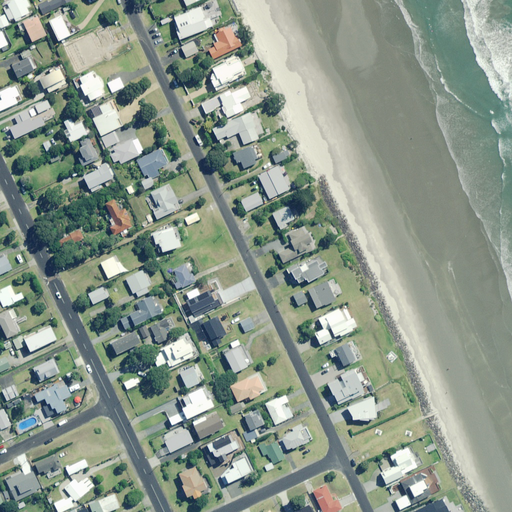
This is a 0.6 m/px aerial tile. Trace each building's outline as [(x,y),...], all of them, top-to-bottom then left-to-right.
[(25,0),(23,1),(22,0),(13,0),(7,3),(9,8),(6,10),(11,22),(14,20),(15,22),(21,19),(21,18),(29,14),(27,8),(29,7),(26,0),(25,0)] [(73,1),(72,0),(55,0),(48,3),(47,1),(38,6),(43,16),(73,1)] [(204,21),(199,9),(174,18),(179,30),(177,31),(180,40),(213,28),(210,19),(204,21)] [(0,29),(9,25),(4,15),(0,17),(0,29)] [(46,36),(37,15),(22,22),(32,43),(46,36)] [(70,36),(61,16),(50,22),(59,41),(70,36)] [(234,37),(230,27),(214,34),(220,45),(209,50),(213,60),(242,46),(237,36),(234,37)] [(89,54),(84,41),(67,48),(77,71),(92,65),(88,54),(89,54)] [(198,52),(193,42),(181,48),(186,58),(198,52)] [(19,53),(23,61),(11,67),(16,79),(33,71),(28,59),(32,57),(28,49),(19,53)] [(210,77),(217,91),(229,85),(228,83),(235,80),(246,75),(240,61),(228,67),(226,64),(212,70),(215,75),(210,77)] [(67,85),(59,70),(39,80),(44,90),(47,88),(49,94),(67,85)] [(94,79),(91,73),(79,79),(82,85),(80,86),(85,96),(87,95),(90,102),(106,94),(98,77),(94,79)] [(124,88),(120,78),(107,84),(112,94),(124,88)] [(234,93),(233,90),(202,103),(206,113),(223,106),(228,118),(246,110),(242,102),(250,98),(251,97),(252,96),(252,95),(252,94),(252,93),(252,92),(251,91),(251,90),(250,89),(249,89),(248,88),(247,88),(246,88),(245,88),(234,93)] [(0,111),(17,104),(10,89),(0,93),(0,98),(1,100),(0,100),(0,111)] [(47,106),(44,100),(26,108),(29,115),(47,106)] [(114,131),(120,128),(117,121),(120,119),(115,109),(112,111),(108,103),(99,108),(103,115),(92,120),(106,149),(120,142),(114,131)] [(264,134),(255,113),(251,115),(250,113),(212,129),(217,141),(227,137),(227,138),(239,133),(244,145),(259,139),(258,137),(264,134)] [(31,123),(28,115),(8,125),(13,134),(8,136),(11,142),(32,132),(29,124),(31,123)] [(74,127),(71,120),(64,123),(69,134),(66,135),(71,143),(87,135),(81,123),(74,127)] [(99,159),(89,138),(80,142),(83,148),(79,150),(82,158),(79,159),(82,167),(99,159)] [(144,154),(138,139),(132,142),(131,141),(113,149),(115,153),(110,156),(114,163),(119,161),(120,165),(144,154)] [(54,152),(48,141),(43,144),(48,155),(54,152)] [(264,157),(260,146),(253,149),(253,146),(233,154),(237,164),(240,162),(243,169),(256,164),(254,161),(264,157)] [(143,177),(148,175),(150,179),(141,183),(144,190),(155,185),(151,178),(159,175),(157,170),(167,166),(166,163),(168,162),(162,149),(136,161),(143,177)] [(291,156),(287,150),(273,158),(276,164),(291,156)] [(60,160),(58,154),(49,158),(51,164),(60,160)] [(112,179),(106,165),(96,170),(96,172),(84,178),(90,190),(112,179)] [(289,190),(278,168),(259,177),(269,199),(289,190)] [(295,181),(290,184),(293,190),(299,186),(295,181)] [(158,218),(178,209),(175,203),(180,200),(174,187),(169,190),(166,184),(152,191),(160,209),(154,211),(158,218)] [(134,193),(131,186),(125,189),(128,196),(134,193)] [(263,204),(258,194),(241,201),(246,212),(263,204)] [(120,212),(113,200),(105,205),(116,225),(110,228),(114,236),(132,227),(129,221),(130,220),(124,210),(120,212)] [(294,220),(288,206),(272,214),(280,230),(287,227),(285,224),(294,220)] [(201,218),(197,212),(185,218),(188,224),(201,218)] [(159,252),(184,244),(181,236),(179,237),(175,225),(152,232),(153,233),(149,234),(152,244),(156,242),(159,252)] [(84,238),(80,228),(70,233),(71,234),(59,239),(62,247),(84,238)] [(304,235),(301,229),(287,235),(292,247),(278,254),(282,264),(309,252),(306,245),(312,243),(307,234),(304,235)] [(0,275),(12,270),(4,254),(0,255),(0,275)] [(114,256),(101,262),(109,278),(121,271),(114,256)] [(327,267),(321,256),(302,266),(291,272),(298,285),(307,280),(308,283),(324,275),(321,270),(327,267)] [(191,275),(186,265),(173,271),(176,278),(172,280),(176,291),(196,282),(192,274),(191,275)] [(148,277),(144,269),(126,277),(134,292),(136,291),(139,296),(150,290),(148,286),(152,283),(149,277),(148,277)] [(335,301),(327,282),(308,291),(316,310),(335,301)] [(15,296),(10,286),(0,291),(0,300),(4,309),(24,299),(21,293),(15,296)] [(171,293),(169,286),(163,287),(165,295),(171,293)] [(105,292),(103,287),(89,293),(93,303),(109,296),(107,291),(105,292)] [(209,306),(201,289),(181,298),(189,315),(209,306)] [(307,302),(302,292),(292,297),(298,307),(307,302)] [(126,329),(163,311),(160,303),(157,305),(152,295),(137,302),(141,309),(131,313),(131,314),(121,319),(126,329)] [(13,309),(0,315),(0,323),(7,339),(21,333),(16,321),(15,319),(17,318),(13,309)] [(340,336),(340,337),(353,331),(352,330),(357,327),(353,319),(349,321),(345,312),(341,314),(339,310),(318,320),(323,330),(315,334),(320,345),(340,336)] [(202,318),(200,313),(188,318),(191,324),(202,318)] [(201,325),(199,326),(201,329),(207,342),(211,340),(215,347),(224,343),(222,337),(233,332),(227,321),(229,320),(226,313),(201,325)] [(167,318),(139,331),(143,339),(153,334),(158,344),(170,338),(166,331),(175,326),(171,318),(168,320),(167,318)] [(255,329),(250,319),(240,323),(244,333),(255,329)] [(194,333),(201,329),(199,326),(201,325),(199,322),(190,326),(194,333)] [(46,338),(41,328),(25,335),(33,351),(47,345),(44,339),(46,338)] [(140,344),(135,333),(111,344),(117,355),(140,344)] [(26,346),(22,337),(13,341),(17,350),(26,346)] [(161,353),(153,357),(158,368),(168,363),(170,368),(195,357),(189,344),(185,346),(183,340),(160,350),(161,353)] [(252,365),(239,340),(230,344),(233,350),(224,354),(234,374),(252,365)] [(357,354),(352,342),(335,350),(343,367),(357,360),(354,355),(357,354)] [(0,373),(11,368),(6,358),(0,360),(0,373)] [(39,377),(42,382),(60,373),(53,359),(33,369),(37,378),(39,377)] [(200,383),(193,368),(180,374),(187,389),(200,383)] [(356,376),(354,371),(340,378),(342,382),(338,384),(342,391),(346,389),(349,396),(363,389),(356,376)] [(268,392),(260,375),(249,380),(248,379),(230,387),(237,403),(249,397),(250,400),(268,392)] [(123,384),(127,390),(136,386),(136,384),(140,383),(138,379),(134,380),(134,379),(123,384)] [(70,397),(63,381),(34,394),(37,403),(45,400),(47,405),(43,407),(48,418),(66,410),(62,400),(70,397)] [(19,396),(14,386),(1,392),(6,402),(19,396)] [(186,419),(186,420),(214,407),(210,400),(207,402),(201,390),(188,396),(192,404),(181,409),(183,413),(169,420),(172,426),(186,419)] [(288,403),(285,396),(265,405),(275,425),(293,417),(289,408),(284,410),(282,406),(288,403)] [(376,419),(374,398),(347,409),(353,418),(353,422),(376,419)] [(242,410),(239,403),(229,409),(232,415),(242,410)] [(11,426),(3,410),(0,411),(0,427),(2,430),(11,426)] [(265,425),(258,410),(247,415),(248,416),(244,418),(249,432),(243,434),(246,442),(260,437),(256,429),(265,425)] [(224,429),(216,412),(192,423),(200,440),(224,429)] [(310,438),(303,424),(294,429),(295,432),(278,441),(284,452),(292,448),(293,450),(304,444),(303,442),(310,438)] [(193,443),(185,426),(163,437),(171,453),(193,443)] [(217,460),(218,463),(219,462),(222,467),(225,465),(224,463),(229,461),(227,456),(235,452),(232,447),(236,445),(230,433),(217,440),(217,438),(210,441),(217,456),(215,457),(217,460)] [(285,459),(277,443),(266,448),(264,444),(258,447),(263,457),(268,454),(273,465),(285,459)] [(215,457),(209,445),(203,448),(210,463),(217,460),(215,457)] [(380,474),(385,485),(405,475),(404,473),(417,467),(414,461),(414,460),(412,454),(410,453),(407,448),(401,451),(401,450),(396,452),(396,453),(390,456),(395,467),(380,474)] [(61,468),(55,455),(34,464),(38,474),(43,472),(45,475),(61,468)] [(251,473),(244,459),(232,464),(234,469),(220,476),(225,487),(231,484),(230,483),(251,473)] [(88,467),(85,460),(66,469),(69,476),(88,467)] [(200,479),(195,468),(179,475),(183,485),(181,486),(186,499),(193,496),(194,500),(202,496),(200,493),(206,490),(201,478),(200,479)] [(24,476),(23,473),(20,474),(9,479),(18,501),(41,490),(33,472),(24,476)] [(434,481),(430,478),(419,474),(400,483),(407,496),(395,502),(400,511),(433,495),(429,487),(434,481)] [(94,487),(88,479),(79,486),(74,480),(64,488),(75,502),(94,487)] [(325,484),(311,491),(321,511),(336,511),(342,509),(337,499),(333,501),(325,484)] [(109,511),(120,508),(115,495),(89,505),(91,511),(95,511),(96,511),(95,511),(109,511)] [(447,511),(442,500),(414,511),(447,511)] [(62,511),(68,510),(64,502),(54,507),(56,511),(62,511)]
